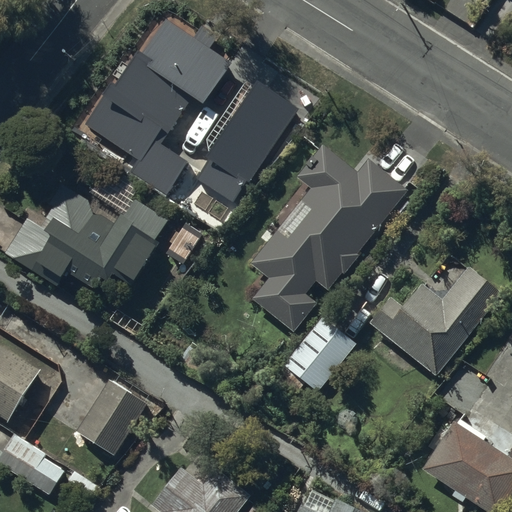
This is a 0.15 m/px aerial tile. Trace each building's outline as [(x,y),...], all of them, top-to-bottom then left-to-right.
[(202,100),(226,64),(167,26),(146,59),(141,55),(121,86),(115,81),(87,124),(142,160),(135,171),(167,191),(186,162),(160,145),(193,95),(202,100)] [(317,88),(286,69),(253,123),(234,111),(213,145),(260,174),(283,146),(317,88)] [(405,187),(369,158),(358,171),(324,143),(301,171),(317,184),(308,195),(317,203),(288,238),(278,230),(254,259),(271,273),(254,294),(293,327),(316,299),(305,291),(317,276),(326,284),(405,187)] [(247,183),(211,160),(198,179),(235,202),(247,183)] [(87,197),(63,182),(43,215),(54,221),(47,232),(26,219),(8,248),(56,279),(67,262),(93,278),(100,267),(105,270),(108,266),(132,281),(156,243),(148,238),(161,217),(133,200),(117,225),(92,210),(87,197)] [(498,288),(469,264),(442,298),(420,281),(401,304),(390,295),(372,318),(435,368),(498,288)] [(356,341),(322,314),(283,362),(317,389),(356,341)] [(41,370),(0,342),(0,415),(8,421),(41,370)] [(144,401),(109,378),(76,428),(112,451),(144,401)] [(511,485),(511,460),(456,422),(428,463),(495,510),(511,485)] [(65,470),(14,436),(0,456),(0,462),(48,496),(65,470)] [(232,511),(249,492),(217,467),(204,484),(182,467),(154,501),(164,509),(161,511),(232,511)] [(368,511),(336,496),(327,511),(322,511),(302,502),(297,511),(368,511)]
